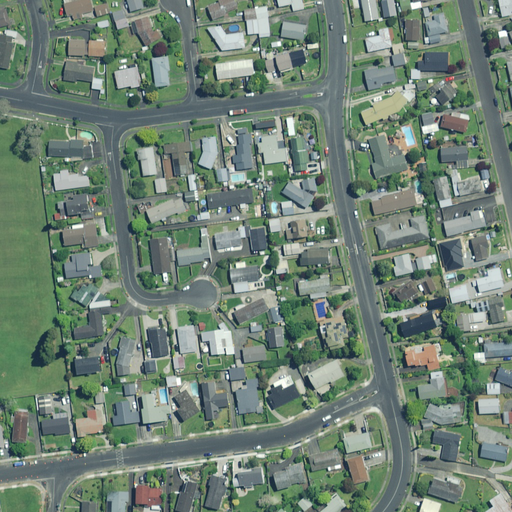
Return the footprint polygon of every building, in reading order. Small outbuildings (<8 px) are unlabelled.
[(94,11),(90,0),(78,0),(64,4),(67,17),(73,15),(74,20),(83,18),(82,14),(94,11)] [(144,8),(141,0),(127,0),(131,12),(144,8)] [(238,8),(234,0),(218,0),(219,2),(208,6),(214,20),(226,15),(225,13),(238,8)] [(304,9),(302,0),(278,0),(280,7),(292,4),(294,11),(304,9)] [(379,19),(375,0),(361,0),(365,21),(379,19)] [(397,15),(394,0),(392,0),(381,2),(384,18),(397,15)] [(412,10),(410,0),(400,0),(403,12),(412,10)] [(511,0),(498,0),(503,17),(511,15),(511,12),(511,11),(511,0)] [(95,6),(98,17),(110,14),(107,2),(95,6)] [(271,36),(267,7),(256,8),(257,20),(247,21),(248,35),(259,33),(260,38),(271,36)] [(0,27),(11,25),(6,9),(0,10),(0,27)] [(128,27),(123,10),(112,14),(117,30),(128,27)] [(448,32),(444,15),(435,17),(436,21),(433,22),(432,17),(425,19),(429,37),(425,38),(426,45),(441,42),(439,34),(448,32)] [(154,30),(147,17),(131,25),(136,34),(139,33),(146,47),(161,39),(156,29),(154,30)] [(109,27),(108,20),(98,23),(99,29),(109,27)] [(420,40),(420,21),(407,21),(407,40),(420,40)] [(306,26),(284,23),(282,37),(304,40),(306,26)] [(228,35),(221,26),(208,28),(215,39),(222,51),(245,48),(243,33),(228,35)] [(392,47),(388,28),(379,30),(380,36),(366,39),(368,52),(392,47)] [(18,32),(6,30),(5,36),(1,35),(0,40),(0,67),(9,69),(14,44),(12,43),(13,38),(16,38),(18,32)] [(510,46),(506,31),(498,33),(501,48),(510,46)] [(85,56),(85,41),(69,41),(69,55),(85,56)] [(105,41),(90,41),(89,56),(105,57),(105,41)] [(308,63),(303,49),(265,62),(269,73),(280,69),(281,73),(293,69),(293,68),(308,63)] [(420,79),(421,71),(449,71),(449,53),(422,52),(422,58),(419,58),(419,71),(411,70),(411,79),(420,79)] [(406,64),(404,54),(392,56),(395,67),(406,64)] [(170,71),(168,57),(152,59),(156,87),(170,85),(168,71),(170,71)] [(86,61),(79,60),(79,63),(67,61),(64,80),(77,82),(77,80),(93,82),(94,68),(85,67),(86,61)] [(255,75),(253,60),(216,65),(218,80),(255,75)] [(142,86),(138,67),(115,72),(119,89),(131,86),(132,88),(142,86)] [(397,81),(393,67),(378,70),(378,68),(364,71),(369,91),(382,87),(382,84),(397,81)] [(103,80),(94,79),(92,89),(101,90),(103,80)] [(428,89),(427,82),(418,83),(419,90),(428,89)] [(441,88),(437,83),(430,90),(434,94),(441,88)] [(458,95),(450,84),(435,95),(443,106),(458,95)] [(408,101),(403,96),(398,92),(392,98),(374,106),(375,107),(362,113),(368,125),(383,118),(384,120),(388,118),(387,116),(400,111),(408,101)] [(470,116),(455,112),(454,117),(444,114),(441,127),(466,133),(470,116)] [(435,124),(432,113),(421,115),(424,126),(422,127),(424,135),(439,131),(437,124),(435,124)] [(252,143),(251,134),(236,136),(238,156),(233,156),(234,162),(237,162),(238,170),(253,168),(250,143),(252,143)] [(392,158),(384,135),(369,140),(376,163),(371,165),(377,180),(408,169),(403,155),(392,158)] [(278,150),(276,136),(262,138),(263,143),(258,144),(259,153),(264,153),(265,164),(287,161),(286,149),(278,150)] [(217,149),(216,137),(202,139),(204,152),(199,164),(211,169),(218,153),(217,149)] [(305,138),(292,139),(296,171),(308,169),(305,138)] [(84,141),(71,140),(71,142),(50,142),(50,156),(82,157),(82,158),(93,159),(94,147),(84,147),(84,141)] [(191,151),(190,142),(165,146),(166,154),(173,153),(176,176),(188,174),(185,152),(191,151)] [(469,160),(468,147),(441,149),(442,162),(457,161),(458,169),(468,168),(467,161),(469,160)] [(157,174),(153,148),(137,150),(139,160),(141,160),(144,176),(157,174)] [(427,163),(420,164),(422,176),(429,174),(427,163)] [(228,181),(227,169),(217,170),(218,182),(228,181)] [(490,178),(488,169),(482,171),(483,180),(490,178)] [(69,176),(69,170),(53,172),(56,191),(89,187),(88,176),(78,177),(78,175),(69,176)] [(459,180),(457,170),(451,171),(456,197),(482,191),(479,176),(459,180)] [(197,190),(195,175),(188,176),(190,191),(197,190)] [(438,201),(440,200),(441,208),(452,205),(451,198),(447,177),(433,180),(438,201)] [(167,192),(165,179),(155,180),(157,193),(167,192)] [(315,196),(289,182),(282,194),(308,208),(315,196)] [(254,203),(252,187),(236,189),(236,187),(216,190),(216,192),(207,193),(209,209),(254,203)] [(404,192),(377,198),(372,199),(375,215),(418,205),(415,192),(414,187),(403,189),(404,192)] [(198,200),(197,192),(185,193),(186,202),(198,200)] [(60,210),(60,213),(54,214),(55,221),(70,219),(69,216),(82,214),(82,211),(91,210),(89,202),(91,202),(90,194),(75,197),(75,201),(58,203),(59,209),(60,210)] [(188,203),(182,202),(181,198),(170,202),(170,201),(147,210),(152,224),(162,220),(163,222),(167,220),(166,218),(177,213),(178,214),(191,210),(188,203)] [(294,214),(292,201),(281,203),(284,216),(294,214)] [(488,226),(484,210),(482,210),(472,213),(472,215),(444,223),(447,237),(486,226),(488,226)] [(429,218),(425,219),(424,214),(411,217),(413,227),(393,232),(390,222),(377,225),(377,228),(375,228),(377,234),(379,234),(379,238),(378,238),(379,245),(381,245),(382,249),(402,244),(403,248),(407,247),(406,243),(430,237),(429,233),(432,233),(429,218)] [(99,246),(96,219),(81,222),(81,225),(72,226),(72,229),(63,231),(65,246),(82,244),(83,248),(85,248),(99,246)] [(281,231),(279,219),(269,220),(271,233),(281,231)] [(308,237),(306,220),(292,222),(292,229),(286,230),(288,239),(308,237)] [(251,236),(253,251),(267,249),(264,228),(251,230),(250,226),(238,228),(238,231),(215,234),(217,249),(242,246),(241,238),(251,236)] [(200,229),(202,247),(177,250),(179,266),(190,265),(190,263),(204,261),(204,259),(210,258),(210,249),(207,229),(200,229)] [(487,248),(490,247),(491,247),(488,233),(479,235),(476,235),(477,238),(471,239),(473,246),(468,247),(469,252),(475,251),(477,262),(490,259),(487,248)] [(172,272),(167,237),(151,240),(156,274),(172,272)] [(309,243),(300,244),(284,246),(285,253),(285,256),(301,254),(302,262),(296,263),(297,267),(330,263),(328,247),(310,250),(309,243)] [(67,279),(89,276),(90,279),(92,278),(102,277),(101,266),(89,268),(88,265),(92,265),(91,253),(72,255),(73,262),(65,264),(67,279)] [(396,276),(415,272),(413,264),(411,264),(409,254),(394,257),(396,267),(395,267),(396,276)] [(432,256),(429,256),(430,264),(433,263),(433,260),(434,260),(434,263),(438,262),(436,254),(433,255),(434,258),(432,258),(432,256)] [(430,269),(428,256),(416,258),(419,271),(430,269)] [(458,270),(455,258),(441,261),(444,274),(458,270)] [(236,293),(250,291),(248,282),(261,280),(258,266),(246,268),(246,262),(236,264),(237,269),(230,270),(232,284),(234,283),(236,293)] [(463,302),(485,297),(483,292),(504,287),(500,268),(488,271),(489,277),(471,281),(472,284),(461,287),(461,289),(448,292),(452,308),(458,306),(458,305),(458,304),(457,304),(457,303),(457,302),(457,301),(458,301),(458,300),(459,300),(460,300),(461,300),(461,301),(462,301),(462,302),(463,302)] [(450,273),(448,274),(447,274),(446,275),(446,276),(446,277),(446,278),(446,279),(446,280),(447,280),(447,281),(448,281),(449,282),(450,282),(451,282),(451,281),(452,281),(453,281),(453,280),(454,279),(454,278),(454,277),(454,276),(453,275),(452,274),(451,273),(450,273)] [(331,292),(329,279),(299,283),(300,295),(310,294),(311,299),(326,297),(326,292),(331,292)] [(436,290),(432,279),(421,284),(426,294),(436,290)] [(401,305),(408,300),(410,303),(412,302),(413,303),(415,301),(412,297),(419,292),(411,281),(406,285),(405,283),(400,286),(401,288),(393,294),(401,305)] [(98,290),(99,289),(90,284),(87,289),(83,286),(79,293),(75,290),(71,297),(87,307),(90,303),(98,291),(98,290)] [(98,291),(90,303),(91,328),(76,328),(76,338),(104,336),(103,314),(111,314),(111,300),(98,290),(98,291)] [(503,308),(502,298),(488,301),(492,323),(504,321),(502,308),(503,308)] [(234,312),(236,317),(240,324),(269,311),(264,299),(246,306),(245,303),(235,308),(237,311),(234,312)] [(436,309),(434,301),(424,303),(426,311),(436,309)] [(280,306),(270,308),(274,322),(283,320),(280,306)] [(439,326),(433,311),(400,323),(406,338),(439,326)] [(486,321),(485,312),(457,316),(458,326),(462,326),(463,332),(471,331),(470,323),(486,321)] [(336,324),(335,321),(326,323),(327,327),(320,329),(326,352),(345,347),(343,339),(349,337),(345,322),(336,324)] [(199,335),(198,325),(177,328),(180,354),(197,352),(195,336),(199,335)] [(284,346),(281,327),(267,329),(271,348),(284,346)] [(158,330),(158,328),(150,329),(154,357),(169,355),(165,329),(158,330)] [(231,331),(202,332),(202,342),(211,342),(212,356),(225,354),(224,349),(227,349),(227,355),(234,354),(234,346),(232,346),(231,331)] [(130,374),(129,367),(136,342),(124,338),(118,364),(119,376),(130,374)] [(511,355),(511,342),(484,345),(485,353),(474,354),(475,364),(485,363),(485,358),(511,355)] [(429,371),(440,368),(437,354),(440,353),(438,344),(425,348),(426,352),(416,355),(415,350),(406,352),(409,367),(416,365),(416,366),(421,365),(421,367),(428,365),(429,371)] [(265,346),(244,349),(245,363),(266,361),(265,346)] [(87,374),(88,376),(93,375),(93,373),(101,372),(99,357),(76,360),(78,375),(87,374)] [(185,368),(184,357),(174,358),(175,369),(185,368)] [(324,365),(325,366),(322,368),(321,366),(317,368),(318,370),(308,375),(316,390),(331,382),(332,383),(345,377),(336,360),(329,364),(328,363),(324,365)] [(156,371),(155,361),(146,362),(147,372),(156,371)] [(231,365),(232,369),(230,370),(231,381),(246,379),(244,368),(236,369),(235,365),(231,365)] [(511,372),(500,368),(497,375),(493,373),(491,378),(511,386),(511,372)] [(447,396),(443,372),(430,373),(432,384),(418,386),(420,400),(447,396)] [(177,379),(177,376),(167,378),(168,387),(182,385),(181,378),(177,379)] [(275,382),(275,383),(274,384),(275,387),(272,389),(271,396),(269,397),(275,409),(300,397),(303,396),(300,391),(303,390),(298,380),(293,383),(290,376),(279,382),(278,380),(275,382)] [(263,406),(262,401),(259,401),(257,387),(259,387),(258,379),(247,380),(248,388),(237,390),(240,414),(256,412),(256,407),(263,406)] [(216,395),(215,382),(202,384),(207,420),(215,419),(214,411),(219,410),(219,408),(229,406),(227,393),(216,395)] [(136,394),(135,384),(124,386),(126,396),(136,394)] [(500,394),(500,384),(487,384),(487,394),(500,394)] [(142,394),(143,396),(144,409),(142,410),(144,424),(167,421),(166,414),(171,414),(169,406),(155,408),(155,406),(157,405),(155,397),(156,397),(155,390),(151,391),(151,393),(142,394)] [(175,397),(178,402),(174,405),(178,411),(184,422),(200,413),(187,390),(175,397)] [(105,403),(104,393),(95,394),(96,404),(105,403)] [(499,413),(499,399),(479,400),(479,414),(499,413)] [(45,414),(45,417),(49,417),(49,414),(53,414),(52,400),(39,401),(41,415),(45,414)] [(131,413),(129,401),(116,403),(118,416),(113,417),(114,426),(140,422),(139,412),(131,413)] [(433,421),(441,425),(462,422),(460,404),(443,406),(435,406),(430,403),(424,415),(430,420),(423,421),(424,430),(434,429),(433,421)] [(11,423),(15,423),(14,442),(27,443),(29,412),(28,412),(29,409),(13,408),(11,423)] [(104,432),(101,410),(87,412),(88,418),(76,420),(78,438),(87,437),(86,435),(104,432)] [(511,411),(503,412),(503,424),(511,423),(511,411)] [(70,434),(68,418),(42,422),(44,435),(55,434),(56,435),(70,434)] [(462,436),(436,431),(434,443),(445,445),(443,459),(457,462),(462,436)] [(372,448),(369,433),(344,439),(347,453),(372,448)] [(499,443),(498,446),(484,443),(481,457),(506,462),(509,448),(508,448),(509,445),(499,443)] [(342,468),(338,450),(310,457),(314,472),(328,468),(329,471),(342,468)] [(369,481),(363,456),(349,460),(355,484),(369,481)] [(303,463),(287,468),(288,471),(274,475),(278,491),(293,487),(292,485),(308,481),(303,463)] [(264,483),(262,468),(255,468),(256,471),(238,473),(239,478),(233,479),(234,487),(245,486),(245,487),(253,486),(253,485),(264,483)] [(226,480),(212,476),(209,486),(212,486),(207,507),(220,510),(223,495),(225,496),(227,486),(225,486),(226,480)] [(447,483),(435,479),(429,493),(458,503),(463,488),(458,487),(460,481),(449,477),(447,483)] [(177,511),(180,511),(194,511),(198,499),(200,499),(203,486),(189,482),(185,481),(182,492),(177,511)] [(149,487),(136,486),(136,504),(149,505),(149,506),(161,507),(162,489),(149,488),(149,487)] [(129,502),(129,492),(108,492),(107,511),(125,511),(126,502),(129,502)] [(343,500),(342,500),(337,494),(331,498),(333,501),(326,506),(327,507),(321,511),(342,511),(348,508),(344,502),(344,501),(343,500)] [(511,511),(511,498),(511,497),(506,501),(502,494),(491,501),(495,507),(487,511),(511,511)] [(313,505),(306,496),(297,503),(305,511),(313,505)] [(439,511),(442,504),(425,499),(420,511),(439,511)] [(97,511),(98,503),(82,503),(81,511),(97,511)]
